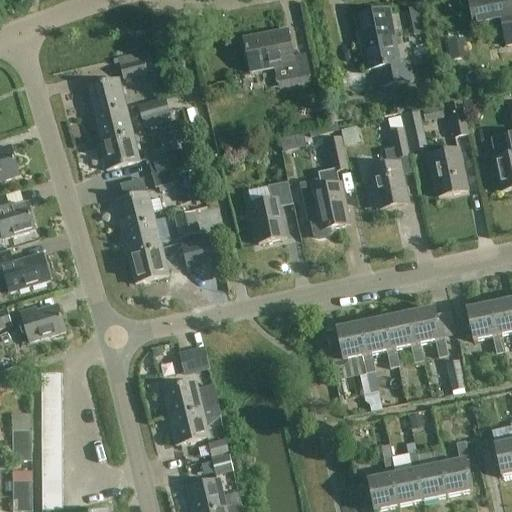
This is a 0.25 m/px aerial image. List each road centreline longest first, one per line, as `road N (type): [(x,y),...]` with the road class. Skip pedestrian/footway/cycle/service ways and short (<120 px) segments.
road 1 (residential): [(110,338),(511,253)]
road 2 (residential): [(110,338),(18,29)]
road 3 (residential): [(150,511),(110,338)]
